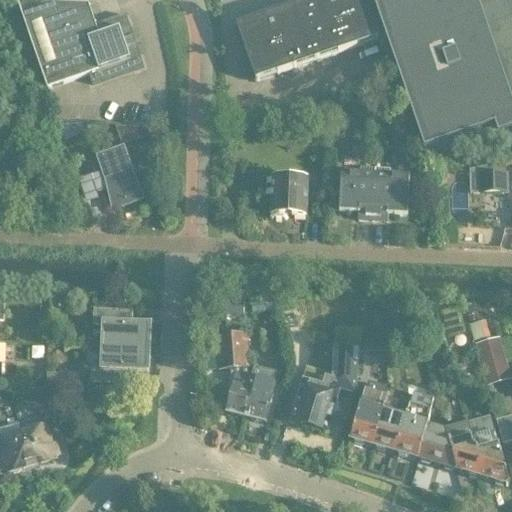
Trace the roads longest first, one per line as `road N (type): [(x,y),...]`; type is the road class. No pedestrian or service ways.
road 1 (residential): [(188,246),(436,257)]
road 2 (residential): [(182,450),(231,456),(383,511)]
road 3 (residential): [(182,450),(188,246)]
road 4 (unclassified): [(0,238),(188,246)]
